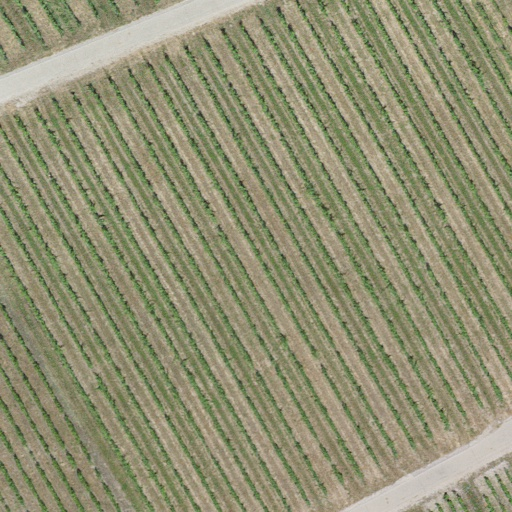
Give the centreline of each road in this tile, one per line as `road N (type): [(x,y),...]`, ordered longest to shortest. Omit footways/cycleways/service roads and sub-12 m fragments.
road 1 (track): [(230,0),(0,94)]
road 2 (track): [(511,438),(374,511)]
